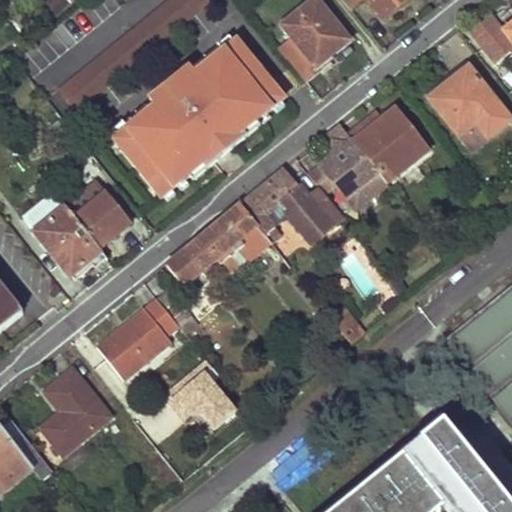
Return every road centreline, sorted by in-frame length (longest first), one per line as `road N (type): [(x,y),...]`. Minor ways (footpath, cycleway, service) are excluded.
road 1 (residential): [(0,379),(469,0)]
road 2 (unknown): [(314,125),(214,0)]
road 3 (unknown): [(156,0),(52,77)]
